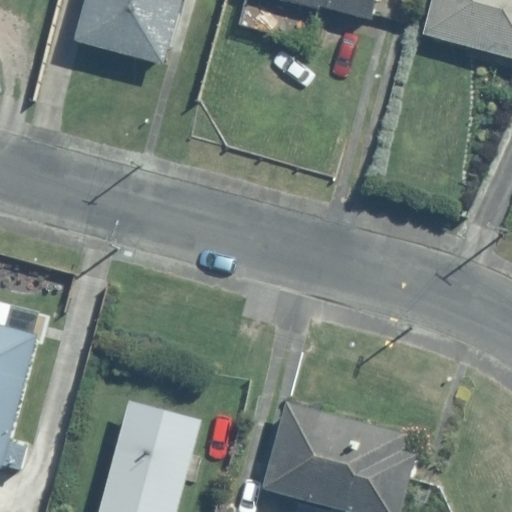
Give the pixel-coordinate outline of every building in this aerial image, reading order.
[(192,0),(92,0),(81,45),(174,70),(192,0)] [(283,0),(376,21),(381,0),(283,0)] [(511,0),(436,0),(424,38),(511,65),(511,0)] [(0,300),(0,474),(6,476),(53,316),(0,300)] [(183,511),(208,423),(135,403),(104,511),(183,511)] [(287,408),(266,492),(342,511),(405,511),(420,458),(404,454),(408,439),(287,408)]
